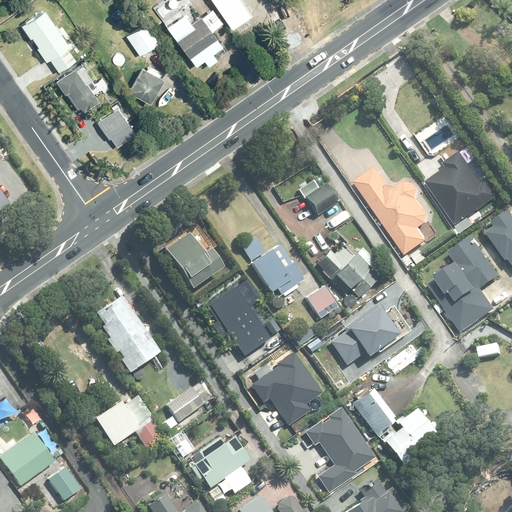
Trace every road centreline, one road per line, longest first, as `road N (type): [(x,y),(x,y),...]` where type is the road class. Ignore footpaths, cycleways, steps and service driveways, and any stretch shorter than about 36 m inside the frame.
road 1 (primary): [(99,222),(416,0)]
road 2 (residential): [(0,84),(99,222)]
road 3 (primary): [(0,290),(99,222)]
